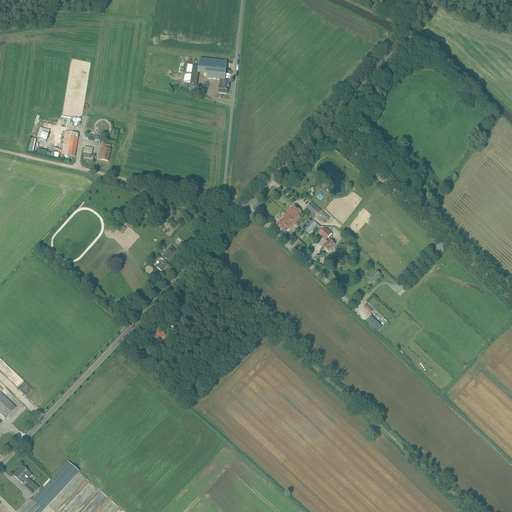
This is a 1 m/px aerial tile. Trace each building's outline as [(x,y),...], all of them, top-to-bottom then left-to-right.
[(228,80),(225,79),(226,62),(209,60),(207,78),(220,80),(219,87),(218,93),(227,94),(227,88),(229,88),(229,81),(228,81),(228,80)] [(185,75),(183,85),(190,86),(190,91),(196,92),(197,87),(198,74),(199,66),(187,64),(185,76),(185,75)] [(38,137),(41,138),(40,140),(48,142),(52,130),(41,127),(38,137)] [(67,156),(75,157),(78,138),(71,137),(71,133),(64,132),(61,155),(67,156)] [(111,146),(103,144),(100,160),(108,161),(111,149),(110,149),(111,146)] [(86,146),(84,152),(93,154),(94,148),(86,146)] [(300,226),(304,230),(321,211),(311,202),(306,208),(311,213),(300,226)] [(294,205),(286,214),(293,220),(298,215),(301,212),(298,209),(294,205)] [(328,221),(331,218),(323,211),(320,214),(328,221)] [(286,214),(276,225),(284,232),(289,227),(288,227),(293,220),(286,214)] [(331,234),(324,228),(318,234),(327,242),(323,247),(328,252),(335,244),(327,238),(331,234)] [(162,260),(156,267),(162,272),(168,265),(166,263),(176,251),(171,247),(161,259),(162,260)] [(149,264),(145,269),(150,274),(155,269),(149,264)] [(375,281),(383,275),(378,270),(368,279),(372,283),(375,281)] [(363,307),(371,314),(374,311),(367,304),(363,307)] [(162,338),(165,335),(160,328),(152,334),(156,340),(161,336),(162,338)] [(0,381),(0,413),(5,418),(16,407),(21,402),(0,381)] [(41,511),(79,472),(68,462),(21,511),(41,511)] [(20,481),(23,484),(23,485),(24,486),(26,484),(29,487),(26,490),(32,495),(38,489),(28,479),(32,476),(28,472),(22,467),(14,476),(20,481)] [(102,490),(81,511),(94,511),(109,497),(102,490)] [(112,500),(101,511),(111,511),(113,510),(114,511),(115,511),(120,507),(112,500)]
